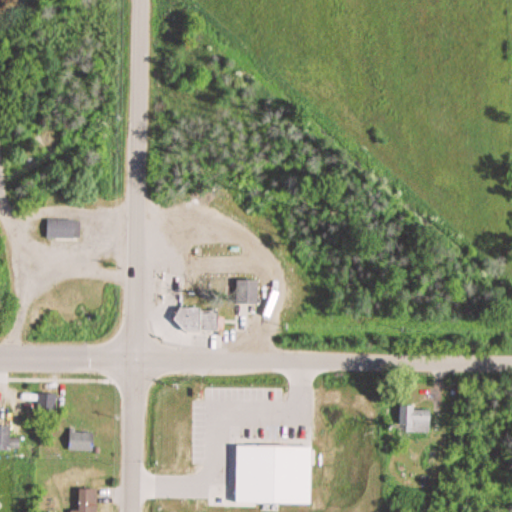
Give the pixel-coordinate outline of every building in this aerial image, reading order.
[(49,238),(83,238),(83,220),(49,220),(49,238)] [(189,332),(189,330),(178,319),(184,308),(184,306),(206,307),(206,309),(220,309),(220,330),(213,330),(213,332),(189,332)] [(59,413),(59,395),(38,395),(38,413),(59,413)] [(416,406),(398,406),(398,425),(416,425),(416,406)] [(0,451),(22,451),(22,439),(13,439),(13,428),(0,428),(0,451)] [(71,452),(96,452),(96,432),(71,432),(71,452)] [(74,511),(97,511),(97,488),(82,488),(82,511),(74,511)]
